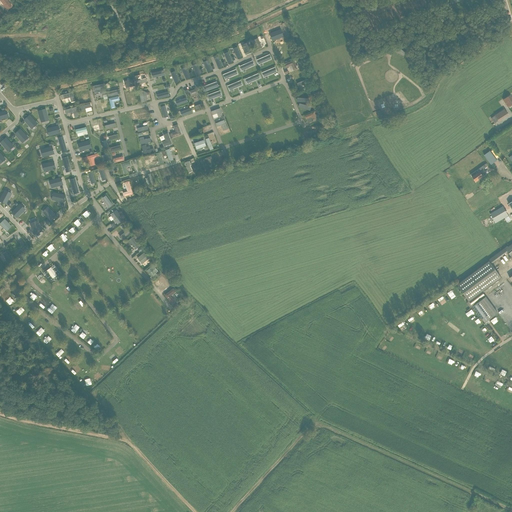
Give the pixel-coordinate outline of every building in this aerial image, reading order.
[(0,0),(0,1),(7,10),(12,6),(6,0),(0,0)] [(281,28),(270,33),(272,40),(284,36),(281,28)] [(252,40),(256,49),(262,47),(258,38),(252,40)] [(286,42),(275,46),(278,54),(289,49),(286,42)] [(245,55),(252,52),(248,43),(241,45),(243,49),(246,47),(247,51),(244,52),(245,55)] [(237,46),(233,48),(238,59),(242,57),(237,46)] [(281,58),(291,54),(289,50),(280,54),(281,58)] [(228,51),(224,52),(228,64),(232,62),(228,51)] [(30,62),(31,57),(16,53),(15,58),(30,62)] [(271,59),(269,54),(257,59),(259,64),(271,59)] [(218,55),(214,57),(218,68),(222,66),(218,55)] [(207,59),(203,60),(207,72),(212,70),(207,59)] [(294,60),(283,65),(285,72),(297,68),(294,60)] [(254,65),(252,61),(240,66),(242,71),(254,65)] [(196,62),(192,64),(197,75),(201,73),(196,62)] [(186,66),(181,68),(186,79),(190,77),(186,66)] [(276,72),(274,67),(262,72),(264,77),(276,72)] [(237,74),(235,69),(223,74),(225,79),(237,74)] [(292,72),(296,82),(303,79),(300,69),(292,72)] [(175,70),(171,72),(175,83),(179,81),(175,70)] [(260,78),(258,73),(245,79),(247,83),(260,78)] [(137,84),(148,82),(147,74),(136,75),(137,84)] [(126,88),(136,86),(135,79),(125,81),(126,88)] [(242,85),(240,80),(228,85),(230,90),(242,85)] [(218,86),(217,81),(204,86),(206,91),(218,86)] [(100,94),(106,93),(104,84),(93,86),(94,91),(95,93),(100,92),(100,94)] [(305,86),(293,91),(296,98),(307,94),(305,86)] [(198,98),(202,97),(199,88),(189,91),(191,96),(196,94),(198,98)] [(76,92),(78,100),(83,99),(82,95),(89,94),(87,89),(76,92)] [(221,95),(220,90),(207,95),(209,100),(221,95)] [(149,100),(147,91),(140,92),(141,101),(149,100)] [(61,95),(62,99),(70,97),(71,103),(75,101),(73,92),(61,95)] [(508,108),(511,104),(511,98),(510,95),(503,100),(508,108)] [(114,102),(120,100),(119,96),(109,99),(111,109),(115,108),(114,102)] [(175,101),(177,105),(188,101),(187,97),(175,101)] [(91,103),(80,106),(82,113),(93,111),(91,103)] [(312,103),(300,108),(303,115),(314,111),(312,103)] [(49,119),(46,107),(38,109),(41,121),(49,119)] [(75,118),(79,117),(77,107),(65,110),(66,114),(73,112),(75,118)] [(180,112),(181,116),(193,112),(191,107),(180,112)] [(225,130),(229,129),(222,108),(211,111),(214,119),(219,117),(221,121),(217,122),(218,127),(223,125),(225,130)] [(498,121),(509,115),(504,109),(494,116),(495,116),(491,118),(494,123),(498,121)] [(0,119),(9,117),(7,110),(0,111),(0,119)] [(37,123),(29,114),(24,119),(32,128),(37,123)] [(322,129),(318,117),(311,120),(314,131),(322,129)] [(306,135),(303,123),(295,126),(299,137),(306,135)] [(49,135),(61,132),(59,124),(47,127),(49,135)] [(173,138),(181,134),(178,124),(173,126),(175,132),(171,133),(171,134),(169,135),(171,139),(173,138)] [(74,136),(81,134),(79,125),(69,127),(70,131),(73,131),(74,136)] [(29,137),(20,127),(15,133),(23,142),(29,137)] [(290,140),(286,128),(279,130),(283,142),(290,140)] [(235,142),(235,139),(233,139),(232,133),(223,135),(224,144),(235,142)] [(274,144),(271,133),(263,135),(267,147),(274,144)] [(6,137),(1,142),(8,151),(13,146),(6,137)] [(60,144),(63,152),(67,151),(63,137),(58,138),(60,144)] [(258,150),(254,138),(247,140),(251,152),(258,150)] [(90,139),(78,143),(80,150),(92,147),(90,139)] [(205,139),(194,143),(196,150),(207,146),(205,139)] [(242,155),(238,143),(231,145),(234,157),(242,155)] [(111,152),(120,149),(119,144),(113,146),(114,148),(110,149),(111,152)] [(141,146),(143,169),(148,169),(148,164),(151,164),(151,159),(155,159),(154,153),(155,153),(155,148),(150,148),(150,145),(141,146)] [(53,146),(41,149),(43,156),(55,153),(53,146)] [(188,147),(177,151),(181,161),(187,159),(184,152),(189,151),(188,147)] [(168,155),(169,161),(173,159),(170,148),(165,150),(167,155),(168,155)] [(490,151),(484,155),(491,165),(494,162),(491,157),(493,155),(490,151)] [(94,158),(100,157),(99,153),(83,158),(84,161),(88,160),(89,167),(96,165),(94,158)] [(104,162),(112,160),(110,153),(102,156),(104,162)] [(216,164),(221,162),(218,154),(213,156),(216,164)] [(124,157),(122,157),(121,155),(115,157),(116,159),(113,160),(114,164),(125,161),(124,157)] [(65,163),(67,171),(71,170),(67,156),(62,158),(64,163),(65,163)] [(202,160),(206,169),(215,166),(212,156),(202,160)] [(126,163),(128,167),(133,164),(136,171),(140,169),(135,159),(126,163)] [(189,160),(184,162),(189,173),(194,171),(189,160)] [(54,161),(42,163),(44,171),(56,168),(54,161)] [(486,167),(485,164),(470,175),(471,175),(472,177),(475,182),(486,174),(483,169),(486,167)] [(176,168),(178,178),(186,176),(184,167),(176,168)] [(152,173),(143,175),(146,187),(155,185),(152,173)] [(61,177),(51,180),(52,184),(51,184),(52,188),(63,185),(61,177)] [(72,184),(74,193),(79,192),(75,178),(70,179),(72,185),(72,184)] [(138,180),(135,181),(135,179),(131,180),(134,191),(140,190),(138,180)] [(125,196),(133,194),(129,181),(125,182),(128,191),(124,193),(125,196)] [(0,200),(6,203),(12,193),(5,189),(0,198),(0,200)] [(65,194),(53,191),(51,199),(63,202),(65,194)] [(106,195),(103,198),(109,207),(112,204),(106,195)] [(17,217),(26,209),(20,203),(12,212),(17,217)] [(56,215),(48,205),(42,211),(50,220),(56,215)] [(503,207),(490,214),(495,223),(508,215),(503,207)] [(111,214),(118,224),(123,220),(116,210),(111,214)] [(0,224),(7,231),(12,226),(5,219),(0,223),(0,224)] [(42,230),(37,219),(30,222),(35,233),(42,230)] [(121,240),(129,233),(127,230),(118,237),(121,240)] [(135,250),(139,247),(132,237),(128,240),(135,250)] [(15,256),(18,260),(29,250),(26,246),(15,256)] [(7,251),(2,254),(9,264),(13,261),(7,251)] [(138,257),(143,264),(150,258),(145,252),(138,257)] [(501,277),(491,264),(488,260),(489,261),(457,285),(469,301),(482,291),(501,277)] [(152,276),(159,270),(153,264),(147,270),(152,276)] [(58,277),(61,274),(54,265),(44,273),(51,282),(54,280),(55,281),(59,278),(58,277)] [(171,296),(177,292),(174,288),(164,295),(172,304),(176,301),(171,296)] [(472,305),(485,296),(482,291),(469,301),(472,305)] [(491,320),(493,325),(499,321),(496,317),(491,320)] [(70,370),(72,373),(79,369),(76,365),(70,370)]
